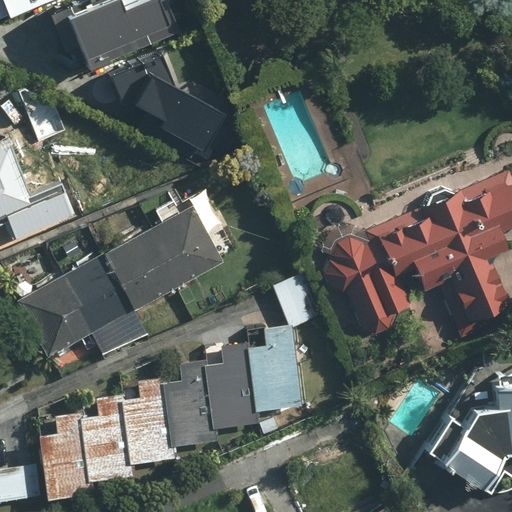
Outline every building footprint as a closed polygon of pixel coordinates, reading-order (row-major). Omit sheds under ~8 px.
[(0,0),(0,5),(2,9),(22,0),(0,0)] [(76,0),(54,10),(78,63),(176,19),(167,0),(119,0),(118,1),(117,0),(76,0)] [(227,108),(172,78),(160,47),(110,67),(122,97),(119,102),(203,149),(227,108)] [(0,215),(29,204),(6,146),(0,148),(0,215)] [(327,284),(338,279),(359,327),(411,305),(396,270),(409,264),(419,287),(435,280),(457,329),(506,308),(485,260),(503,252),(493,229),(511,220),(511,186),(504,167),(363,228),(348,223),(327,229),(316,246),(317,261),(327,284)] [(182,202),(10,297),(41,353),(213,258),(182,202)] [(292,325),(292,328),(322,315),(305,272),(274,285),(290,325),(292,325)] [(249,348),(257,412),(302,406),(292,328),(292,325),(290,325),(264,329),(266,346),(249,348)] [(208,365),(216,429),(259,424),(257,412),(249,348),(248,342),(221,345),(223,363),(208,365)] [(164,382),(173,447),(218,441),(216,429),(208,365),(207,359),(180,363),(182,380),(164,382)] [(122,400),(131,465),(174,459),(173,447),(164,382),(163,376),(138,379),(140,397),(122,400)] [(511,446),(511,382),(486,385),(488,406),(465,409),(428,455),(466,485),(494,449),(511,446)] [(84,418),(93,482),(133,477),(131,465),(122,400),(122,395),(96,399),(99,416),(84,418)] [(47,494),(48,500),(94,494),(93,482),(84,418),(83,412),(54,416),(57,434),(40,436),(43,463),(47,494)] [(0,501),(47,494),(43,463),(0,469),(0,501)] [(404,511),(398,499),(371,511),(404,511)]
